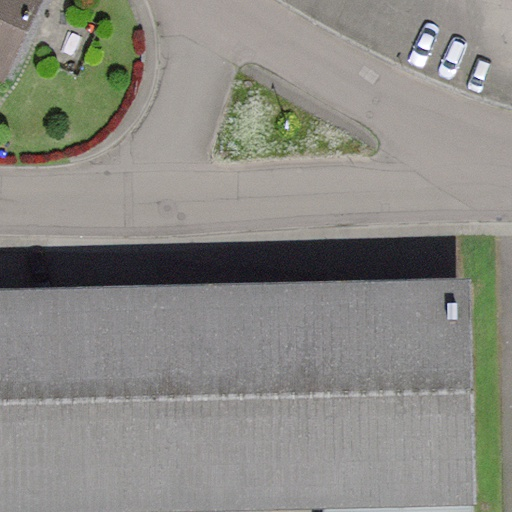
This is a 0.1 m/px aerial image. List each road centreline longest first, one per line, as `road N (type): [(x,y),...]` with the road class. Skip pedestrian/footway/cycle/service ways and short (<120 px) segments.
road 1 (residential): [(0,172),(511,175)]
road 2 (residential): [(511,174),(249,0)]
